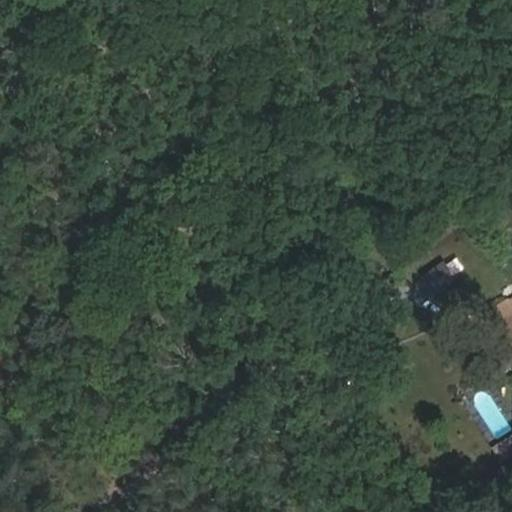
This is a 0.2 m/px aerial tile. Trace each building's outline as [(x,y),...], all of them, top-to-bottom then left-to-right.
[(441,294),(471,274),(456,253),(427,273),(441,294)] [(511,259),(479,282),(488,297),(511,282),(511,259)] [(479,282),(460,295),(473,317),(490,341),(511,327),(511,282),(488,297),(479,282)] [(472,354),(490,341),(473,317),(456,328),(472,354)] [(511,340),(511,327),(490,341),(496,352),(511,340)] [(511,432),(495,440),(502,455),(511,451),(511,432)]
